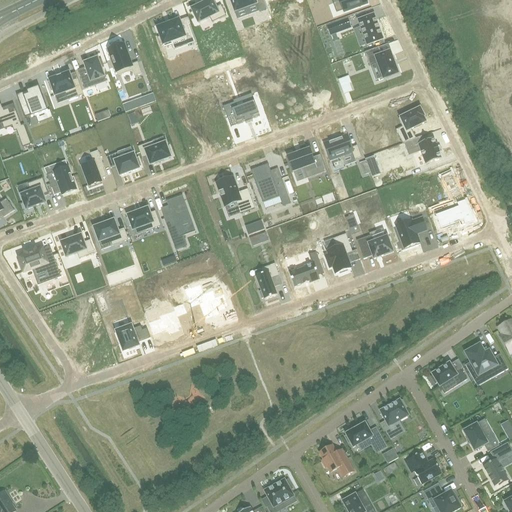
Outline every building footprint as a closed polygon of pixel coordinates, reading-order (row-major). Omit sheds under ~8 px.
[(212,0),(192,10),(199,23),(210,18),(212,23),(227,16),(221,6),(216,8),(212,0)] [(229,0),(235,13),(257,5),(259,12),(266,10),(262,0),(229,0)] [(333,0),(335,4),(340,2),(344,12),(367,4),(365,0),(333,0)] [(510,4),(497,8),(503,24),(511,21),(511,8),(510,4)] [(460,6),(460,18),(480,18),(480,6),(460,6)] [(374,15),(358,20),(367,46),(383,40),(374,15)] [(348,20),(327,27),(330,36),(351,28),(348,20)] [(179,21),(157,29),(161,38),(158,38),(161,46),(163,45),(164,48),(173,45),(172,42),(185,38),(188,46),(195,43),(188,24),(181,26),(179,21)] [(511,21),(503,24),(507,36),(511,34),(511,21)] [(481,31),(469,36),(477,57),(494,51),(489,38),(484,40),(481,31)] [(469,36),(457,40),(461,49),(466,62),(477,57),(469,36)] [(124,45),(109,50),(118,77),(133,71),(135,77),(142,74),(138,63),(131,65),(124,45)] [(376,49),(365,53),(370,67),(378,64),(383,80),(398,74),(390,52),(378,56),(376,49)] [(86,69),(78,72),(84,89),(106,81),(101,68),(104,67),(101,59),(98,60),(97,58),(83,63),(86,69)] [(50,81),(48,82),(51,90),(53,89),(55,95),(65,92),(68,99),(83,94),(77,78),(72,80),(69,72),(49,80),(50,81)] [(349,85),(347,78),(339,81),(344,94),(352,92),(349,85)] [(271,97),(271,98),(275,107),(279,117),(284,115),(286,115),(292,113),(287,99),(294,96),(289,84),(276,89),(278,95),(271,97)] [(490,86),(479,90),(488,113),(500,108),(490,86)] [(18,95),(17,96),(25,118),(31,116),(31,118),(48,112),(39,87),(27,92),(28,95),(19,98),(18,95)] [(154,95),(123,106),(126,114),(156,102),(154,95)] [(235,103),(223,107),(227,118),(234,116),(237,125),(245,123),(246,124),(253,121),(252,120),(260,117),(252,95),(242,98),(245,106),(237,109),(235,103)] [(1,104),(0,104),(0,119),(1,119),(5,130),(12,127),(14,132),(17,132),(23,148),(32,145),(24,125),(22,126),(17,112),(10,114),(8,110),(4,111),(1,104)] [(402,127),(396,131),(402,144),(404,143),(404,144),(416,139),(411,130),(426,123),(423,118),(424,117),(424,116),(425,116),(422,109),(421,110),(420,109),(398,119),(402,127)] [(135,113),(128,116),(132,127),(139,124),(135,113)] [(333,141),(324,144),(330,161),(352,153),(355,160),(361,158),(357,146),(351,148),(347,136),(338,139),(338,138),(337,138),(337,139),(334,141),(333,140),(333,141)] [(404,144),(403,144),(407,157),(420,153),(425,166),(440,160),(437,153),(439,153),(437,146),(435,146),(432,140),(422,143),(420,137),(416,139),(404,144)] [(153,142),(138,148),(142,159),(148,157),(151,165),(171,158),(170,156),(172,155),(169,148),(167,149),(165,144),(155,148),(153,142)] [(309,150),(288,158),(293,173),(304,169),(308,180),(326,173),(320,156),(313,159),(309,150)] [(93,161),(81,165),(89,188),(102,183),(98,171),(104,169),(98,152),(91,154),(93,161)] [(118,154),(107,158),(111,169),(117,167),(120,177),(140,169),(139,168),(141,167),(138,159),(136,160),(134,154),(120,160),(118,154)] [(366,162),(368,168),(377,164),(375,158),(366,161),(366,162)] [(364,174),(370,172),(368,168),(366,162),(360,164),(364,174)] [(268,165),(251,171),(263,204),(279,198),(283,207),(291,204),(282,179),(274,181),(268,165)] [(68,168),(47,176),(52,189),(59,186),(62,196),(76,190),(68,168)] [(442,178),(442,180),(443,180),(449,193),(457,189),(450,176),(452,175),(451,173),(442,178)] [(237,203),(241,214),(255,209),(248,190),(239,193),(233,178),(216,184),(225,207),(237,203)] [(31,193),(22,196),(27,210),(46,203),(43,195),(48,193),(43,179),(28,184),(31,193)] [(171,213),(163,216),(176,250),(187,246),(180,227),(192,223),(183,196),(167,202),(171,213)] [(0,213),(1,213),(4,218),(14,211),(7,200),(0,203),(0,213)] [(464,222),(465,226),(475,222),(465,202),(459,205),(459,204),(458,205),(459,208),(434,217),(439,231),(455,225),(460,224),(460,223),(464,222)] [(333,207),(336,215),(342,213),(339,205),(333,207)] [(129,218),(127,219),(129,225),(131,225),(133,230),(144,226),(146,232),(161,227),(155,212),(150,214),(148,209),(128,216),(129,218)] [(411,221),(396,227),(404,249),(420,243),(417,235),(426,231),(422,219),(412,222),(411,221)] [(114,221),(94,229),(99,243),(110,239),(113,246),(129,241),(125,229),(118,232),(114,221)] [(357,225),(351,227),(354,235),(360,233),(357,225)] [(265,233),(260,236),(262,243),(268,241),(265,233)] [(329,256),(325,257),(330,269),(333,268),(336,274),(339,273),(340,275),(348,272),(348,270),(351,269),(346,255),(352,253),(346,235),(334,239),(337,248),(328,252),(329,256)] [(80,237),(62,244),(67,258),(77,254),(79,260),(95,254),(91,244),(84,247),(80,237)] [(371,237),(357,242),(364,261),(373,258),(374,260),(393,253),(388,238),(374,244),(371,237)] [(20,260),(19,261),(23,272),(25,272),(25,273),(33,270),(35,275),(47,270),(52,281),(61,278),(52,254),(44,257),(42,251),(36,253),(35,250),(26,254),(27,256),(20,259),(20,260)] [(296,269),(289,271),(295,288),(304,285),(309,283),(310,284),(320,280),(318,276),(324,274),(319,262),(304,267),(304,268),(297,271),(296,269)] [(264,275),(256,278),(261,292),(259,293),(262,299),(264,299),(265,301),(277,296),(271,279),(279,276),(275,265),(261,270),(264,275)] [(175,282),(176,282),(178,281),(172,266),(160,271),(163,278),(164,278),(167,286),(171,284),(175,283),(175,282)] [(194,298),(188,300),(191,308),(203,303),(209,319),(220,315),(219,312),(226,309),(226,308),(228,307),(224,295),(215,298),(213,291),(204,294),(200,285),(191,289),(194,298)] [(81,300),(59,309),(61,316),(84,308),(81,300)] [(149,325),(153,336),(165,332),(165,334),(168,333),(169,336),(172,334),(172,335),(173,335),(173,334),(176,333),(176,334),(177,334),(177,333),(180,332),(179,329),(181,328),(177,317),(187,314),(185,307),(174,311),(175,313),(160,318),(161,321),(149,325)] [(510,354),(511,354),(511,353),(511,323),(511,321),(499,328),(503,336),(501,337),(510,354)] [(77,350),(82,362),(108,353),(97,323),(78,330),(84,347),(77,350)] [(132,326),(116,332),(124,352),(139,346),(137,342),(150,338),(150,339),(151,339),(147,329),(146,329),(147,330),(143,332),(141,327),(140,327),(141,328),(133,331),(132,326)] [(492,369),(496,377),(508,370),(500,355),(493,359),(489,352),(485,355),(480,346),(466,354),(471,364),(472,363),(474,367),(473,367),(475,371),(476,370),(479,376),(492,369)] [(453,379),(457,386),(467,380),(461,370),(456,373),(450,364),(450,363),(449,364),(443,368),(439,370),(433,374),(432,374),(432,375),(432,376),(433,377),(431,378),(435,385),(437,384),(439,387),(440,388),(441,387),(453,379)] [(401,402),(400,400),(380,411),(390,429),(386,431),(390,440),(395,438),(392,433),(397,430),(394,424),(408,416),(408,417),(409,416),(405,409),(407,408),(403,401),(401,402)] [(368,440),(372,446),(376,454),(387,448),(376,429),(370,432),(365,424),(346,435),(347,437),(345,437),(349,444),(350,443),(353,449),(368,440)] [(464,432),(463,432),(464,433),(464,432),(474,451),(475,452),(475,451),(485,446),(488,452),(499,446),(492,435),(485,439),(477,425),(477,424),(476,425),(473,427),(472,425),(464,429),(466,431),(464,432)] [(495,461),(483,467),(495,488),(499,485),(500,487),(509,482),(498,464),(511,455),(511,451),(508,443),(490,453),(495,461)] [(342,451),(336,454),(332,447),(320,454),(324,461),(322,462),(325,469),(327,467),(331,473),(338,469),(343,478),(354,472),(342,451)] [(387,454),(392,463),(399,459),(394,450),(387,454)] [(414,472),(422,485),(441,474),(438,468),(440,467),(437,461),(435,462),(434,461),(428,464),(422,453),(411,459),(411,460),(417,470),(414,472)] [(381,472),(375,476),(379,483),(385,479),(381,472)] [(269,511),(276,511),(274,508),(284,502),(286,508),(297,502),(294,497),(291,491),(293,489),(288,481),(286,482),(285,480),(264,491),(272,505),(267,507),(269,511)] [(462,506),(457,498),(455,499),(452,492),(451,492),(444,496),(438,485),(424,493),(433,509),(437,507),(440,511),(455,511),(461,509),(460,507),(462,506)] [(0,511),(15,511),(16,511),(9,501),(10,500),(5,492),(0,495),(0,511)] [(363,508),(356,495),(351,497),(350,495),(343,499),(344,501),(343,502),(347,509),(346,510),(347,511),(374,511),(371,504),(363,508)]
